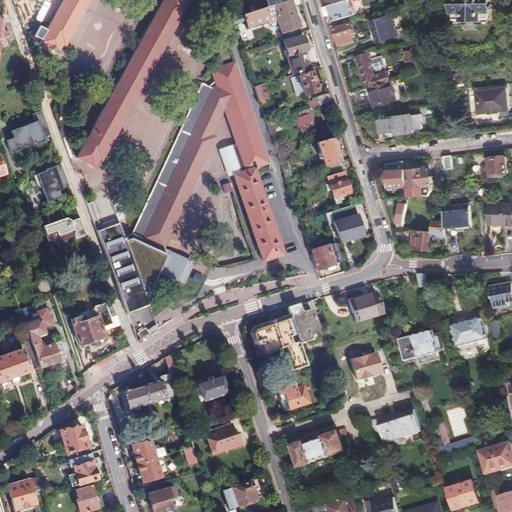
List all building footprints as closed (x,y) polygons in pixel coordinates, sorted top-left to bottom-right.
[(61,0),(45,29),(39,26),(34,36),(41,39),(38,46),(56,51),(60,44),(63,45),(87,0),(61,0)] [(162,0),(76,157),(93,166),(97,159),(100,160),(187,0),(162,0)] [(299,28),(290,0),(288,0),(287,1),(272,5),(282,33),(299,28)] [(353,7),(351,0),(350,0),(332,5),(322,7),(325,16),(334,14),(336,19),(358,12),(356,6),(353,7)] [(490,19),(489,0),(453,0),(456,21),(490,19)] [(267,7),(243,14),(247,27),(270,19),(267,7)] [(398,36),(391,15),(372,20),(379,42),(398,36)] [(0,37),(12,34),(6,16),(4,16),(3,16),(0,17),(0,37)] [(111,21),(103,41),(116,46),(124,27),(111,21)] [(354,33),(351,23),(334,28),(337,39),(354,33)] [(294,74),(309,70),(302,51),(307,50),(302,37),(283,42),(294,74)] [(420,67),(419,60),(418,44),(412,44),(412,49),(405,50),(406,60),(413,59),(414,67),(420,67)] [(368,87),(389,81),(382,56),(376,57),(374,50),(353,56),(355,64),(359,63),(366,88),(368,87)] [(198,83),(132,234),(129,241),(122,218),(99,226),(128,309),(150,301),(148,296),(169,251),(164,249),(213,137),(211,136),(224,107),(244,170),(232,174),(261,260),(282,253),(254,167),(266,162),(233,61),(211,69),(217,86),(210,89),(198,83)] [(316,91),(310,72),(299,76),(305,95),(316,91)] [(395,100),(389,81),(368,87),(374,106),(395,100)] [(253,86),(260,105),(265,104),(266,106),(269,105),(269,102),(270,102),(264,83),(253,86)] [(509,115),(506,87),(475,91),(478,113),(488,112),(488,113),(499,111),(499,110),(500,110),(500,116),(509,115)] [(319,106),(331,102),(329,93),(316,97),(319,106)] [(315,104),(312,95),(305,97),(308,106),(315,104)] [(311,114),(310,114),(308,109),(294,113),(299,128),(301,127),(304,134),(317,130),(311,114)] [(13,139),(6,142),(10,153),(45,141),(43,138),(49,136),(40,111),(32,114),(35,122),(26,126),(11,132),(13,139)] [(423,128),(421,114),(412,115),(412,114),(396,116),(396,118),(380,120),(381,130),(392,129),(392,134),(414,131),(413,128),(423,128)] [(325,167),(341,162),(333,138),(318,142),(325,167)] [(285,180),(290,178),(293,177),(284,153),(277,156),(285,180)] [(506,172),(504,155),(487,158),(490,174),(506,172)] [(406,178),(404,161),(388,163),(389,171),(387,171),(388,179),(390,179),(391,187),(406,185),(406,178)] [(351,193),(341,162),(325,167),(323,167),(329,185),(325,187),(326,193),(331,191),(336,206),(341,205),(339,196),(351,193)] [(68,187),(60,165),(45,170),(45,171),(32,176),(36,185),(42,191),(46,203),(60,198),(57,191),(68,187)] [(409,178),(406,178),(406,185),(407,194),(422,192),(421,185),(431,183),(431,175),(427,175),(426,167),(418,168),(416,166),(410,167),(410,169),(408,169),(409,178)] [(285,180),(288,189),(293,187),(290,178),(285,180)] [(511,224),(511,203),(490,203),(490,224),(511,224)] [(473,225),(470,207),(444,211),(445,220),(447,235),(452,234),(451,229),(473,225)] [(59,208),(45,213),(49,225),(42,227),(46,239),(50,237),(52,243),(74,235),(75,240),(85,236),(79,218),(70,221),(63,218),(59,208)] [(363,235),(358,216),(334,223),(340,242),(363,235)] [(447,237),(447,235),(445,220),(430,219),(430,236),(447,237)] [(429,229),(413,229),(414,250),(429,250),(429,229)] [(17,240),(18,244),(20,244),(19,241),(22,240),(19,231),(14,233),(17,240)] [(14,233),(0,237),(0,245),(17,240),(14,233)] [(332,264),(340,261),(336,248),(312,256),(316,271),(333,266),(332,264)] [(430,286),(427,275),(418,275),(421,288),(430,286)] [(42,296),(50,293),(44,277),(36,280),(42,296)] [(511,303),(511,302),(511,285),(492,289),(495,305),(491,306),(493,311),(511,307),(511,303)] [(383,315),(376,293),(349,302),(356,324),(383,315)] [(302,310),(299,304),(288,307),(290,314),(300,341),(309,338),(311,336),(310,333),(318,330),(319,328),(313,309),(305,311),(302,310)] [(20,316),(29,341),(31,345),(39,342),(37,336),(44,334),(41,327),(51,323),(45,308),(20,316)] [(71,319),(72,322),(68,324),(71,334),(76,332),(80,344),(104,336),(100,324),(109,320),(106,313),(98,316),(97,314),(83,319),(82,315),(71,319)] [(308,364),(300,341),(290,314),(253,328),(250,334),(258,355),(264,357),(274,354),(273,350),(286,346),(291,359),(287,361),(290,370),(308,364)] [(488,344),(487,339),(489,339),(483,317),(451,326),(457,347),(477,342),(478,346),(488,344)] [(500,323),(490,325),(494,342),(504,340),(500,323)] [(140,338),(147,333),(144,328),(137,333),(140,338)] [(432,336),(430,331),(398,340),(404,361),(436,351),(435,346),(442,344),(440,334),(432,336)] [(0,381),(39,368),(31,345),(29,341),(19,344),(20,349),(0,356),(0,381)] [(39,368),(65,358),(59,341),(41,348),(39,342),(31,345),(39,368)] [(179,376),(172,353),(164,357),(169,373),(171,379),(179,376)] [(379,373),(374,353),(347,360),(353,381),(379,373)] [(175,395),(171,379),(169,373),(158,376),(159,379),(142,384),(148,403),(175,395)] [(195,401),(203,399),(224,393),(218,375),(198,381),(198,382),(190,384),(195,401)] [(148,403),(142,384),(123,390),(128,409),(148,403)] [(309,402),(303,385),(282,392),(289,409),(309,402)] [(413,408),(371,420),(375,434),(382,431),(385,440),(419,429),(413,408)] [(375,434),(371,420),(366,422),(366,420),(361,421),(366,436),(375,434)] [(229,424),(220,427),(218,422),(213,423),(215,429),(204,433),(211,453),(239,443),(236,434),(233,434),(229,424)] [(76,458),(89,454),(80,424),(58,431),(62,444),(56,445),(58,454),(64,453),(67,461),(76,458)] [(205,449),(198,428),(187,432),(193,453),(205,449)] [(298,460),(300,467),(311,463),(311,461),(345,450),(345,448),(351,446),(345,428),(339,431),(340,433),(305,444),(304,443),(294,447),(296,454),(291,455),(293,462),(298,460)] [(124,429),(116,431),(120,442),(127,440),(124,429)] [(476,445),(474,436),(467,438),(442,445),(434,448),(436,457),(476,445)] [(136,462),(153,457),(148,439),(131,444),(136,462)] [(511,451),(509,442),(478,451),(485,475),(511,466),(511,451)] [(186,465),(195,463),(191,448),(183,451),(186,465)] [(95,479),(89,454),(76,458),(78,464),(71,466),(73,473),(66,475),(69,486),(95,479)] [(158,476),(153,457),(136,462),(141,481),(158,476)] [(267,469),(264,461),(250,466),(253,474),(267,469)] [(42,491),(38,477),(20,482),(21,485),(9,488),(11,494),(9,495),(10,498),(12,499),(12,501),(12,502),(14,511),(36,511),(32,494),(42,491)] [(253,499),(251,491),(257,490),(254,479),(248,481),(221,489),(226,509),(236,506),(236,504),(253,499)] [(480,502),(474,480),(448,487),(454,509),(455,508),(456,511),(463,509),(463,506),(480,502)] [(396,481),(390,483),(393,495),(404,491),(402,484),(398,485),(396,481)] [(102,502),(97,482),(73,489),(76,499),(73,499),(77,511),(81,511),(97,507),(101,505),(102,502)] [(393,495),(390,483),(385,484),(389,496),(393,495)] [(174,494),(172,486),(146,494),(151,511),(152,511),(171,506),(169,495),(174,494)] [(497,489),(490,492),(494,507),(502,505),(504,511),(511,511),(511,492),(501,496),(500,495),(499,495),(497,489)] [(398,511),(394,498),(373,504),(372,502),(364,504),(366,511),(398,511)] [(326,507),(327,511),(352,511),(348,499),(326,507)]
